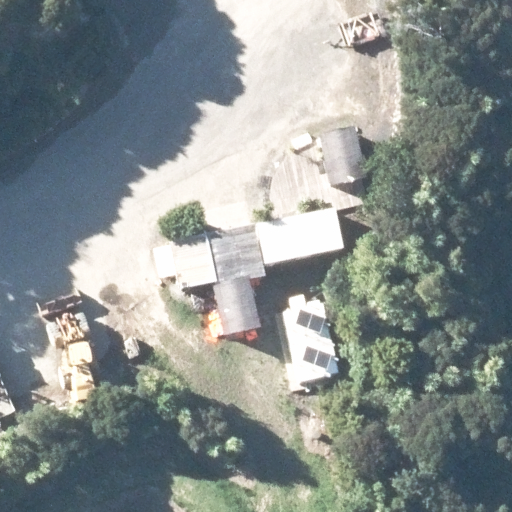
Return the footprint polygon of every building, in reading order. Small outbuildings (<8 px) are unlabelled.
[(402,79),(406,22),(372,20),(368,76),(402,79)] [(362,118),(321,127),(332,185),(374,177),(362,118)] [(345,252),(336,210),(257,224),(264,268),(345,252)] [(181,285),(262,273),(257,230),(175,240),(181,285)] [(341,287),(282,292),(289,385),(348,381),(341,287)]
